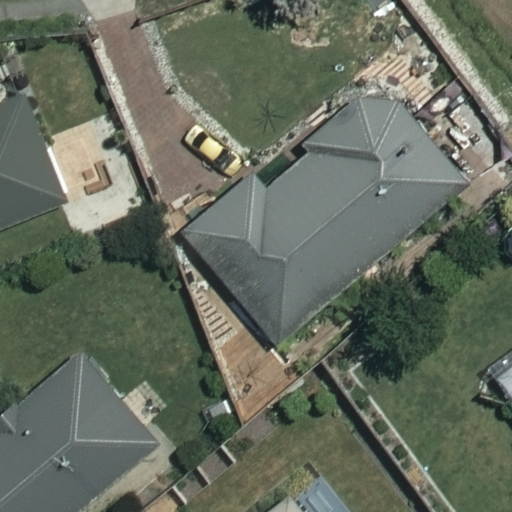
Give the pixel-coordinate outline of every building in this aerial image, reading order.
[(474,185),(393,88),(271,189),(261,176),(193,233),(285,343),(474,185)] [(0,231),(71,205),(32,102),(0,114),(0,231)] [(0,511),(84,511),(163,447),(89,358),(0,432),(0,511)] [(511,358),(497,369),(511,389),(511,358)] [(331,511),(313,488),(282,511),(331,511)]
